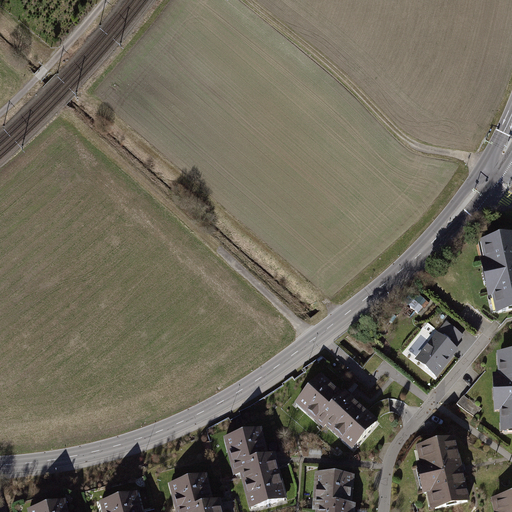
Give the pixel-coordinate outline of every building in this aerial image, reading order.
[(511,235),(483,242),(488,261),(482,263),(484,272),(489,271),(491,284),(487,285),(489,295),(495,293),(499,313),(511,309),(511,235)] [(427,303),(420,297),(416,301),(423,307),(427,303)] [(417,361),(435,376),(456,350),(453,347),(462,336),(447,324),(417,361)] [(511,354),(499,355),(500,377),(494,377),(495,410),(502,410),(503,432),(511,432),(511,354)] [(325,391),(315,383),(302,398),(312,407),(307,412),(325,427),(327,425),(344,440),(348,435),(358,443),(371,429),(370,428),(376,422),(367,414),(366,415),(353,403),(351,406),(348,403),(330,386),(325,391)] [(460,403),(473,417),(480,411),(467,397),(460,403)] [(252,432),(233,437),(237,450),(230,452),(236,475),(243,473),(248,496),(255,494),(258,507),(278,501),(275,489),(281,487),(275,464),(272,464),(271,462),(270,457),(266,458),(262,443),(256,445),(252,432)] [(468,502),(453,440),(421,447),(425,464),(418,466),(424,494),(431,492),(435,509),(468,502)] [(345,477),(325,475),(324,488),(317,487),(315,511),(318,511),(348,511),(351,490),(344,490),(345,477)] [(178,484),(170,486),(173,498),(175,497),(178,511),(220,511),(220,510),(217,511),(216,508),(215,503),(211,504),(208,489),(201,491),(198,478),(178,483),(178,484)] [(511,511),(511,495),(496,499),(499,511),(511,511)] [(128,496),(109,501),(111,511),(139,511),(138,507),(132,509),(128,496)]
